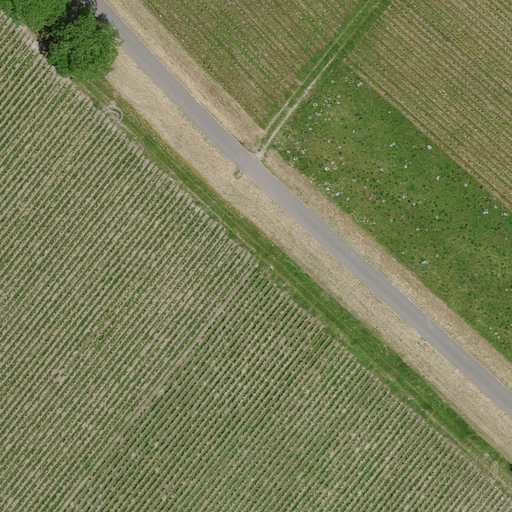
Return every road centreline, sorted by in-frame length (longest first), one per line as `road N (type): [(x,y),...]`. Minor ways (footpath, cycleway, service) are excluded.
road 1 (unclassified): [(511,402),(255,166),(96,0)]
road 2 (track): [(255,166),(273,132),(380,0)]
